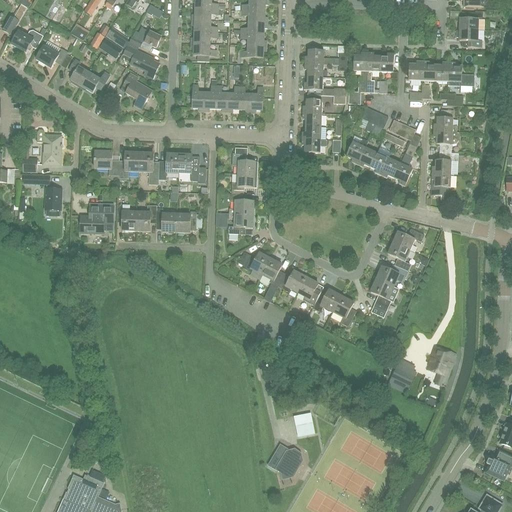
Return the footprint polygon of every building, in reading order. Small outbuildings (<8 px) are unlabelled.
[(18,0),(17,1),(29,9),(32,4),(25,0),(18,0)] [(94,12),(101,0),(91,0),(87,7),(84,12),(91,17),(94,12)] [(109,0),(109,2),(108,2),(105,7),(111,10),(116,1),(117,1),(117,0),(109,0)] [(140,3),(142,1),(147,4),(149,0),(129,0),(126,7),(133,10),(138,1),(140,3)] [(212,5),(211,0),(193,0),(193,4),(196,4),(196,10),(218,11),(218,10),(225,11),(226,5),(218,5),(218,6),(212,5)] [(479,0),(460,0),(461,1),(465,1),(465,8),(485,8),(486,1),(480,1),(479,0)] [(268,1),(250,1),(250,7),(241,7),(241,12),(265,13),(265,6),(268,7),(268,1)] [(17,12),(24,16),(28,10),(21,5),(17,12)] [(147,13),(152,16),(156,9),(151,6),(147,13)] [(192,22),(211,22),(211,16),(218,16),(218,11),(196,10),(195,17),(193,17),(192,22)] [(265,13),(241,12),(239,12),(239,17),(242,17),(249,17),(249,24),(268,24),(268,19),(265,19),(265,13)] [(460,20),(460,31),(478,31),(484,31),(484,21),(483,21),(483,14),(465,14),(464,20),(460,20)] [(11,37),(19,23),(11,18),(2,32),(11,37)] [(211,29),(211,22),(192,22),(192,27),(195,27),(195,34),(218,34),(218,29),(211,29)] [(242,35),(264,36),(265,30),(267,30),(268,24),(249,24),(249,30),(242,30),(242,35)] [(43,38),(45,34),(47,31),(43,29),(39,36),(37,35),(32,32),(29,33),(27,37),(18,33),(11,46),(26,55),(30,48),(36,51),(43,38)] [(98,34),(90,46),(97,51),(104,39),(103,39),(107,33),(102,29),(99,34),(98,34)] [(156,50),(162,39),(142,30),(140,36),(137,41),(132,39),(130,44),(130,45),(139,49),(140,49),(143,44),(156,50)] [(478,42),(478,31),(460,31),(460,32),(457,32),(456,38),(459,39),(459,42),(463,42),(463,49),(482,49),(482,42),(478,42)] [(125,49),(128,43),(130,40),(119,33),(113,42),(119,45),(125,49)] [(217,39),(218,34),(195,34),(194,40),(192,40),(191,45),(210,46),(211,39),(217,39)] [(264,43),(264,36),(242,35),(241,40),(248,41),(248,47),(267,48),(267,43),(264,43)] [(130,45),(130,44),(128,43),(125,49),(125,50),(126,50),(124,56),(133,61),(131,66),(146,73),(144,76),(153,80),(160,66),(150,62),(151,60),(136,53),(139,49),(130,45)] [(210,52),(210,46),(191,45),(191,51),(194,51),(194,57),(197,57),(197,63),(209,63),(209,58),(217,58),(217,52),(210,52)] [(267,48),(248,47),(248,54),(241,53),(241,59),(263,60),(264,53),(266,53),(267,48)] [(67,56),(68,55),(68,54),(62,50),(58,57),(44,48),(36,61),(51,70),(55,63),(61,67),(67,56)] [(339,67),(347,67),(347,55),(339,54),(339,60),(324,59),(324,52),(308,52),(308,59),(305,59),(304,65),(323,66),(339,67)] [(354,73),(361,73),(367,73),(368,54),(362,54),(362,57),(354,57),(354,73)] [(367,82),(366,94),(374,95),(374,82),(371,82),(372,74),(380,74),(381,58),(374,57),(374,55),(368,54),(367,73),(367,82)] [(381,58),(380,74),(393,74),(394,55),(387,55),(387,58),(381,58)] [(67,56),(61,67),(66,70),(72,59),(67,56)] [(81,88),(90,75),(79,68),(81,65),(75,62),(69,72),(74,75),(70,82),(71,82),(70,83),(71,84),(76,88),(77,87),(78,86),(81,88)] [(409,81),(422,82),(423,63),(416,63),(416,66),(410,66),(409,81)] [(423,63),(422,82),(435,82),(436,67),(429,66),(429,64),(423,63)] [(435,82),(448,83),(449,64),(443,64),(442,67),(436,67),(435,82)] [(455,64),(449,64),(448,83),(461,83),(461,85),(473,86),(473,78),(475,78),(475,76),(462,76),(462,68),(455,67),(455,64)] [(323,79),(323,66),(304,65),(304,71),(307,72),(307,78),(323,79)] [(101,81),(90,75),(81,88),(93,95),(97,88),(102,92),(110,78),(105,74),(101,81)] [(152,93),(136,83),(138,80),(130,75),(123,88),(128,91),(126,95),(137,102),(134,107),(142,111),(148,100),(152,93)] [(322,97),(323,79),(307,78),(307,85),(304,85),(304,91),(308,91),(307,96),(322,97)] [(205,95),(204,113),(209,113),(209,111),(216,111),(217,88),(216,88),(217,81),(211,81),(211,88),(211,95),(205,95)] [(387,95),(388,83),(380,83),(380,95),(387,95)] [(103,97),(108,100),(114,90),(109,87),(103,97)] [(199,113),(204,113),(205,95),(198,94),(199,87),(193,87),(192,110),(199,110),(199,113)] [(222,113),(227,114),(228,95),(222,95),(222,88),(217,88),(216,111),(222,111),(222,113)] [(239,112),(240,89),(235,88),(235,96),(228,95),(227,114),(233,114),(233,111),(239,112)] [(251,115),(251,96),(245,96),(245,89),(240,89),(239,112),(246,112),(246,114),(251,115)] [(258,96),(251,96),(251,115),(256,115),(256,112),(263,112),(264,89),(258,89),(258,96)] [(334,97),(346,98),(346,90),(334,90),(334,97)] [(421,100),(422,94),(410,94),(410,101),(421,102),(421,100)] [(455,95),(448,95),(448,101),(447,107),(463,108),(463,98),(455,97),(455,95)] [(345,106),(346,98),(334,97),(333,105),(345,106)] [(303,108),(303,115),(322,115),(322,102),(306,101),(306,108),(303,108)] [(367,123),(372,112),(366,109),(362,120),(367,123)] [(372,112),(367,123),(373,125),(378,114),(372,112)] [(434,126),(434,132),(457,133),(457,127),(453,127),(453,120),(453,112),(441,112),(441,119),(437,119),(437,126),(434,126)] [(378,114),(373,125),(378,127),(383,117),(378,114)] [(305,128),(321,128),(322,115),(303,115),(303,121),(305,121),(305,128)] [(383,117),(378,127),(384,130),(389,119),(383,117)] [(395,135),(399,124),(394,121),(389,132),(395,135)] [(400,137),(405,126),(399,124),(395,135),(400,137)] [(372,134),(374,129),(367,126),(365,131),(372,134)] [(405,140),(410,129),(405,126),(400,137),(405,140)] [(321,141),(321,128),(305,128),(305,134),(302,134),(302,141),(327,141),(321,141)] [(382,132),(374,129),(372,134),(379,138),(382,132)] [(410,129),(405,140),(411,142),(416,131),(410,129)] [(61,138),(45,137),(45,133),(43,131),(39,131),(37,133),(37,144),(44,144),(43,166),(60,167),(61,138)] [(457,133),(434,132),(433,138),(436,139),(436,146),(440,146),(440,154),(451,154),(452,146),(456,145),(458,142),(459,137),(457,133)] [(389,142),(396,145),(398,139),(391,136),(386,134),(384,139),(389,142)] [(398,139),(396,145),(403,148),(405,143),(398,139)] [(358,166),(365,149),(368,142),(364,140),(362,141),(360,146),(353,143),(347,158),(353,161),(351,163),(358,166)] [(327,141),(302,141),(302,147),(305,147),(304,154),(320,155),(321,148),(326,148),(327,141)] [(332,153),(340,154),(341,142),(333,142),(332,153)] [(412,159),(417,148),(410,145),(405,156),(412,159)] [(38,160),(29,160),(29,149),(24,150),(23,165),(23,171),(22,173),(32,174),(32,175),(37,175),(37,174),(38,160)] [(238,167),(238,176),(257,176),(257,174),(255,174),(256,163),(245,163),(246,156),(248,156),(248,150),(235,149),(235,155),(233,155),(233,167),(238,167)] [(365,149),(358,166),(363,169),(364,166),(371,169),(377,154),(365,149)] [(389,160),(389,159),(390,157),(391,155),(379,150),(377,154),(371,169),(376,171),(375,174),(381,177),(389,160)] [(119,177),(119,166),(119,163),(112,163),(112,154),(96,153),(95,170),(109,171),(109,177),(119,177)] [(119,166),(119,177),(119,180),(128,180),(129,173),(139,173),(140,154),(126,154),(125,166),(119,166)] [(140,154),(139,173),(149,174),(149,181),(149,186),(158,186),(159,181),(159,167),(153,167),(153,155),(140,154)] [(432,175),(451,176),(452,163),(458,163),(459,155),(451,154),(440,154),(439,162),(436,162),(435,169),(433,169),(432,175)] [(20,182),(20,177),(20,171),(7,171),(7,172),(0,171),(1,155),(0,155),(0,183),(7,184),(7,185),(20,185),(20,182)] [(167,174),(179,175),(180,156),(167,155),(167,166),(159,166),(159,167),(159,181),(166,181),(167,174)] [(192,156),(180,156),(179,175),(191,175),(191,182),(198,182),(198,184),(206,185),(206,169),(200,168),(200,167),(192,167),(192,156)] [(394,180),(401,165),(395,162),(396,159),(390,157),(389,159),(389,160),(381,177),(387,179),(388,177),(394,180)] [(413,170),(401,165),(394,180),(400,182),(399,185),(405,188),(413,170)] [(450,189),(451,176),(432,175),(431,196),(450,197),(450,189)] [(232,184),(232,195),(244,196),(244,189),(255,189),(255,178),(257,178),(257,176),(238,176),(238,184),(232,184)] [(20,177),(20,182),(34,182),(34,185),(49,186),(50,179),(20,177)] [(61,212),(62,191),(46,191),(45,212),(61,212)] [(229,211),(229,215),(253,216),(254,203),(246,203),(247,196),(244,196),(232,195),(230,195),(230,204),(235,204),(235,211),(229,211)] [(114,205),(99,205),(98,209),(98,217),(81,217),(81,235),(104,236),(104,232),(113,232),(114,205)] [(136,233),(137,214),(130,214),(130,206),(126,206),(117,206),(116,220),(122,220),(122,232),(136,233)] [(137,214),(136,233),(150,233),(150,221),(156,221),(156,212),(157,207),(148,207),(148,214),(137,214)] [(162,233),(176,234),(177,216),(163,215),(163,212),(156,212),(156,221),(156,227),(162,228),(162,233)] [(190,216),(177,216),(176,234),(190,234),(190,229),(196,229),(197,213),(190,213),(190,216)] [(253,229),(253,216),(229,215),(229,221),(235,221),(234,228),(228,228),(228,236),(245,236),(245,229),(253,229)] [(398,233),(393,244),(410,252),(415,241),(422,243),(425,236),(411,230),(408,237),(398,233)] [(405,263),(410,252),(393,244),(388,256),(397,260),(394,267),(396,267),(408,273),(412,266),(405,263)] [(263,276),(271,260),(259,254),(256,260),(250,257),(245,254),(240,264),(245,267),(243,270),(252,274),(253,271),(263,276)] [(273,299),(279,288),(286,275),(279,272),(282,266),(271,260),(263,276),(271,281),(270,283),(273,285),(267,296),(273,299)] [(408,273),(396,267),(393,273),(382,268),(377,281),(394,288),(397,281),(400,282),(402,281),(404,277),(406,278),(408,273)] [(286,275),(279,288),(290,294),(288,297),(295,301),(298,294),(306,279),(294,272),(292,277),(286,274),(286,275)] [(321,294),(322,292),(317,289),(319,285),(306,279),(298,294),(306,298),(304,301),(314,307),(321,294)] [(393,303),(398,290),(394,288),(377,281),(371,293),(378,297),(373,308),(386,313),(391,302),(393,303)] [(333,313),(342,298),(329,291),(326,297),(321,294),(314,307),(313,310),(314,310),(321,314),(323,308),(333,313)] [(342,298),(333,313),(343,319),(340,324),(348,328),(356,313),(351,310),(354,304),(342,298)] [(444,388),(456,355),(435,348),(427,371),(439,375),(435,385),(444,388)] [(387,386),(407,395),(417,375),(413,373),(415,368),(413,368),(414,367),(400,360),(387,386)] [(293,418),(298,438),(315,435),(311,414),(293,418)] [(285,424),(286,441),(295,441),(294,424),(285,424)] [(511,426),(507,425),(506,429),(505,429),(503,434),(504,434),(503,436),(502,436),(501,441),(502,441),(500,445),(511,448),(511,426)] [(298,460),(296,452),(289,454),(287,452),(288,450),(280,445),(268,466),(276,471),(276,470),(281,473),(281,475),(290,473),(298,460)] [(508,476),(511,467),(511,458),(502,453),(499,460),(493,457),(491,461),(490,461),(485,459),(483,464),(487,465),(489,466),(486,474),(504,482),(507,475),(508,476)] [(121,511),(120,504),(115,505),(98,498),(104,484),(103,483),(105,477),(92,471),(89,478),(85,476),(83,480),(74,476),(68,489),(69,490),(67,493),(66,493),(57,511),(121,511)] [(498,511),(502,506),(487,497),(479,509),(481,510),(479,511),(472,511),(471,511),(470,511),(498,511)]
